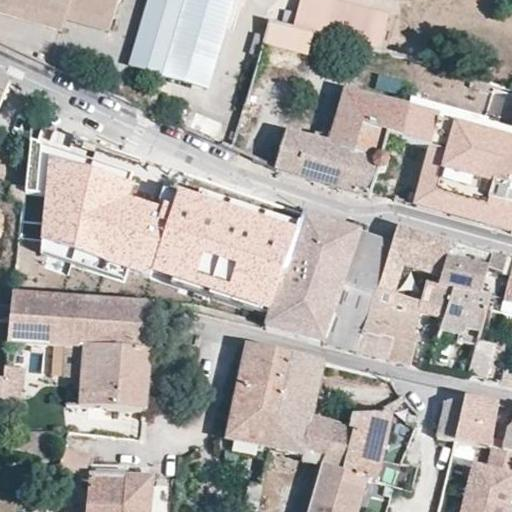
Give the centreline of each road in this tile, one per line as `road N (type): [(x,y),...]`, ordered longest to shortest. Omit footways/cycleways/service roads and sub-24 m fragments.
road 1 (residential): [(0,63),(241,175),(351,213),(391,213),(511,247)]
road 2 (residential): [(511,397),(166,313)]
road 3 (unknown): [(430,380),(413,511)]
